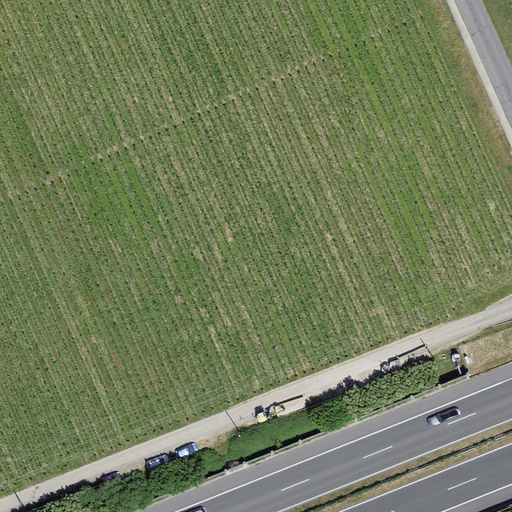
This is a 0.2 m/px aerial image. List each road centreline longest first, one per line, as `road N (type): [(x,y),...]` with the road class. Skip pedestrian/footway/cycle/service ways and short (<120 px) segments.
road 1 (unclassified): [(0,509),(511,309)]
road 2 (motorway): [(511,399),(227,511)]
road 3 (motorway): [(391,511),(511,463)]
